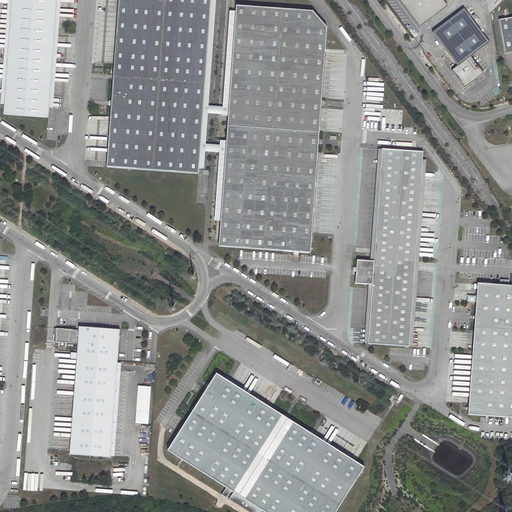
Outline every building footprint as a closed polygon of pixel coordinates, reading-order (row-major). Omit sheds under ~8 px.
[(10,0),(2,114),(47,117),(55,0),(10,0)] [(210,0),(117,0),(106,166),(198,173),(199,150),(200,143),(210,0)] [(399,0),(418,27),(447,7),(441,0),(399,0)] [(225,152),(218,246),(310,252),(326,27),(312,11),(235,5),(225,145),(225,152)] [(464,10),(433,33),(458,67),(452,71),(465,88),(484,74),(471,57),(489,43),(464,10)] [(511,18),(499,20),(505,54),(511,53),(511,18)] [(199,150),(225,152),(225,145),(200,143),(199,150)] [(422,151),(381,148),(373,261),(357,259),(355,282),(372,284),(368,343),(409,346),(422,151)] [(500,284),(477,282),(468,413),(511,416),(511,284),(509,285),(509,279),(500,279),(500,284)] [(110,459),(119,331),(78,328),(77,331),(55,330),(54,343),(77,345),(69,456),(110,459)] [(336,511),(363,469),(216,374),(167,451),(226,488),(222,495),(226,498),(229,494),(231,495),(229,500),(248,511),(258,511),(260,510),(264,511),(336,511)] [(148,423),(150,386),(137,385),(135,423),(148,423)]
